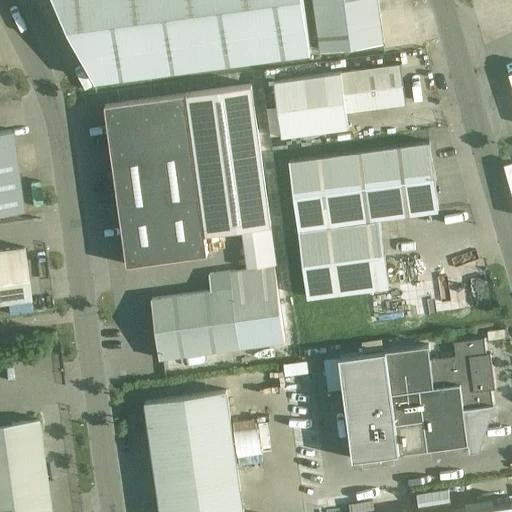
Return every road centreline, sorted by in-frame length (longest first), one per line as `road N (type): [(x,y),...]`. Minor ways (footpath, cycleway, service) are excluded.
road 1 (unclassified): [(0,2),(58,135),(110,511)]
road 2 (unclassified): [(511,267),(435,0)]
